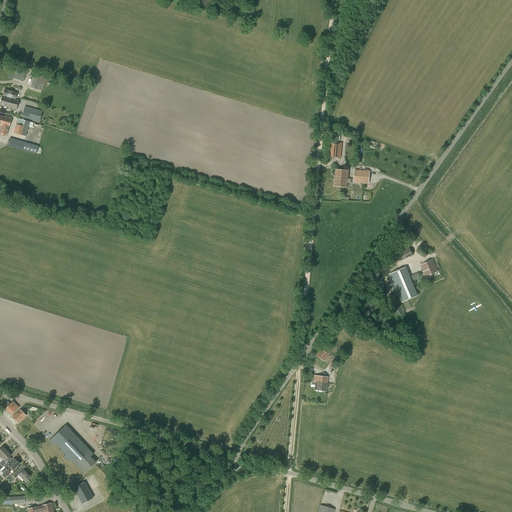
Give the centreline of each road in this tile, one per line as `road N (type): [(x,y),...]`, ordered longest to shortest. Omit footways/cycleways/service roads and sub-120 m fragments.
road 1 (unclassified): [(236,457),(511,63)]
road 2 (track): [(298,360),(332,0)]
road 3 (unclassified): [(236,457),(0,391)]
road 4 (unclassified): [(426,511),(277,469),(239,472)]
road 5 (track): [(284,511),(298,360)]
